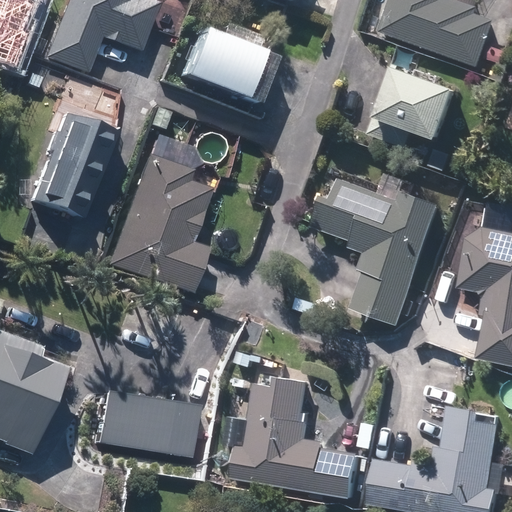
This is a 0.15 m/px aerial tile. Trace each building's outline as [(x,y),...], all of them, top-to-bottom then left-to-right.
[(63,0),(42,58),(84,73),(97,39),(136,53),(153,6),(136,0),(63,0)] [(393,0),(381,33),(478,68),(494,22),(476,16),(478,10),(450,0),(393,0)] [(199,33),(180,80),(238,103),(256,55),(199,33)] [(392,70),(368,136),(406,150),(413,132),(438,141),(455,92),(392,70)] [(112,137),(61,118),(29,202),(74,219),(75,217),(81,219),(112,137)] [(189,172),(145,156),(108,265),(188,295),(203,250),(188,245),(207,190),(185,183),(189,172)] [(352,310),(399,327),(441,208),(403,195),(400,203),(339,182),(332,202),(324,199),(314,228),(354,242),(351,249),(365,255),(360,269),(366,272),(352,310)] [(511,234),(483,229),(467,240),(458,289),(485,294),(481,315),(487,316),(480,359),(511,365),(511,234)] [(35,350),(0,336),(0,443),(25,453),(57,372),(31,361),(35,350)] [(238,446),(233,479),(352,499),(359,456),(323,450),(324,443),(305,440),(308,424),(301,423),(307,386),(278,381),(277,390),(257,386),(246,447),(238,446)] [(105,395),(97,444),(187,458),(195,410),(105,395)] [(377,462),(370,506),(407,511),(492,511),(496,491),(489,490),(501,418),(450,410),(443,450),(437,449),(434,466),(416,463),(415,468),(377,462)]
